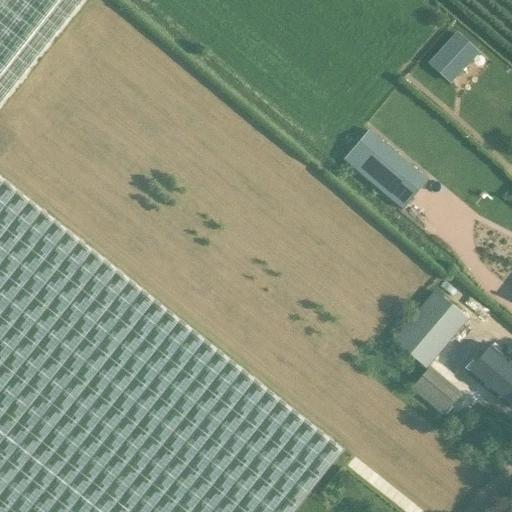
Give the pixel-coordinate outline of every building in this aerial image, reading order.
[(293,511),(342,451),(0,178),(0,104),(83,0),(0,0),(0,511),(293,511)] [(450,83),(478,53),(457,34),(429,64),(450,83)] [(426,180),(369,131),(343,161),(401,209),(426,180)] [(467,319),(434,291),(391,340),(424,370),(467,319)] [(511,366),(491,348),(468,376),(506,408),(511,400),(511,366)] [(432,366),(412,389),(444,416),(463,393),(432,366)]
